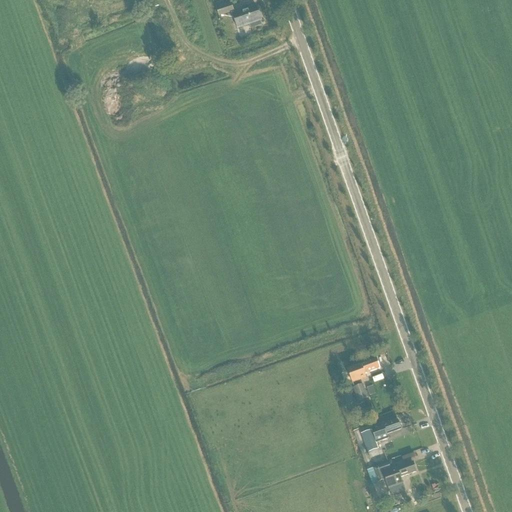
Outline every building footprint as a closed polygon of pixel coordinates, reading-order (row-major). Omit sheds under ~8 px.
[(231,5),(217,9),(219,16),(233,11),(231,5)] [(250,24),(251,28),(261,25),(260,21),(261,20),(256,7),(233,14),(238,28),(250,24)] [(352,383),(361,380),(366,378),(365,374),(380,368),(376,359),(361,364),(361,365),(356,366),(348,369),(352,383)] [(368,398),(363,385),(361,380),(352,383),(354,388),(353,388),(358,401),(368,398)] [(372,430),(362,434),(368,452),(378,449),(376,443),(388,439),(387,435),(401,430),(398,420),(384,426),(383,424),(371,429),(372,430)] [(400,478),(416,472),(413,463),(391,470),(388,463),(373,468),(378,482),(386,479),(389,488),(402,483),(400,478)] [(373,468),(367,470),(372,484),(378,482),(373,468)]
